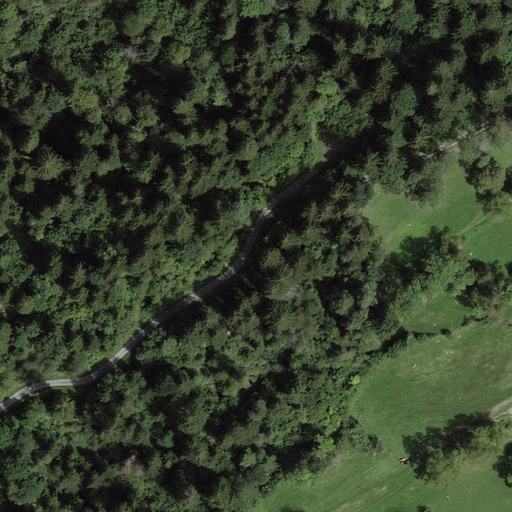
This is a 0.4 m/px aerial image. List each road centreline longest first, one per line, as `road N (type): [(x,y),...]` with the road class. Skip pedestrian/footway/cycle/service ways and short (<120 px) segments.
road 1 (track): [(293,185),(240,254),(96,374),(0,412)]
road 2 (track): [(293,185),(348,171),(384,175),(511,110)]
